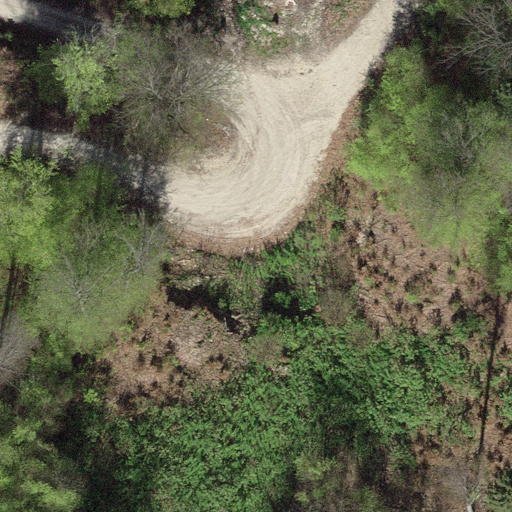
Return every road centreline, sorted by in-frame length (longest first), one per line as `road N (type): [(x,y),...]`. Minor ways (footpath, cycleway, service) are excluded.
road 1 (track): [(0,2),(219,72),(256,96),(278,136),(270,173),(255,187),(210,197),(0,141)]
road 2 (track): [(278,136),(358,55),(398,0)]
